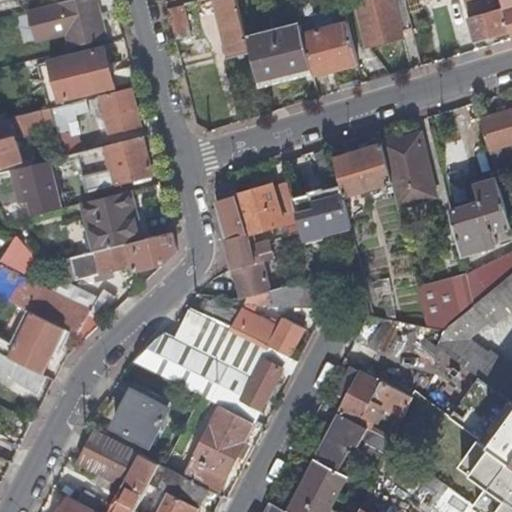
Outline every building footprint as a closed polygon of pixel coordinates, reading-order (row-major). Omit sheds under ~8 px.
[(98,13),(116,8),(114,0),(69,0),(35,9),(43,41),(67,35),(70,46),(105,38),(98,13)] [(214,0),(228,56),(250,51),(247,38),(237,0),(214,0)] [(412,30),(404,0),(374,0),(357,4),(367,46),(403,37),(402,32),(412,30)] [(492,0),(463,0),(474,40),(509,30),(511,38),(511,0),(501,0),(504,9),(496,11),(492,0)] [(167,8),(175,37),(188,34),(180,5),(167,8)] [(312,75),(358,64),(347,23),(302,33),(311,69),(312,75)] [(311,69),(302,33),(300,24),(247,38),(250,51),(258,82),(311,69)] [(57,100),(135,82),(131,67),(111,72),(105,48),(48,61),(57,100)] [(139,127),(130,88),(101,95),(102,103),(110,134),(139,127)] [(102,103),(101,95),(72,102),(74,110),(102,103)] [(44,128),(54,126),(50,108),(0,120),(0,139),(6,138),(45,129),(44,128)] [(511,110),(481,120),(490,150),(511,144),(511,110)] [(393,183),(398,207),(438,197),(430,163),(420,132),(383,144),(385,153),(393,183)] [(151,176),(142,137),(105,146),(109,165),(114,185),(151,176)] [(9,146),(6,138),(0,139),(0,169),(16,163),(13,155),(19,152),(15,143),(9,146)] [(343,193),(344,198),(393,183),(385,153),(383,143),(334,158),(343,193)] [(498,177),(499,179),(505,178),(503,173),(509,172),(504,157),(493,159),(498,177)] [(56,161),(17,170),(25,203),(35,201),(38,214),(67,207),(56,161)] [(88,191),(114,185),(109,165),(100,167),(101,171),(84,175),(88,191)] [(494,230),(511,224),(511,221),(499,179),(498,177),(476,183),(481,201),(451,209),(462,253),(498,244),(494,230)] [(247,296),(270,291),(262,261),(255,263),(254,256),(272,251),(269,241),(256,244),(253,232),(284,224),(273,189),(272,185),(216,202),(240,299),(247,296)] [(285,237),(301,233),(296,212),(289,185),(273,189),(284,224),(285,229),(283,230),(285,237)] [(92,252),(143,239),(131,191),(80,204),(92,252)] [(314,208),(296,212),(301,233),(303,239),(351,227),(344,198),(343,193),(312,200),(314,208)] [(177,251),(172,232),(143,239),(92,252),(69,259),(75,282),(125,269),(126,273),(165,263),(177,251)] [(302,283),(313,280),(308,264),(298,266),(302,283)] [(90,312),(0,266),(0,296),(78,336),(90,312)] [(428,325),(446,329),(448,326),(475,305),(470,284),(467,275),(418,287),(428,325)] [(478,377),(511,401),(511,366),(490,350),(488,353),(469,339),(490,322),(493,326),(511,311),(511,275),(485,297),(475,305),(448,326),(446,329),(443,333),(437,347),(442,351),(478,377)] [(270,291),(247,296),(239,312),(231,326),(288,356),(303,327),(283,317),(278,326),(252,312),(257,303),(273,304),(319,306),(313,280),(302,283),(270,291)] [(470,284),(475,305),(485,297),(481,281),(470,284)] [(231,326),(239,312),(212,300),(207,315),(211,317),(231,326)] [(207,315),(184,305),(168,335),(194,349),(211,317),(207,315)] [(85,340),(101,325),(90,312),(78,336),(85,340)] [(32,314),(9,358),(15,361),(43,375),(48,365),(64,331),(32,314)] [(288,356),(231,326),(211,317),(194,349),(168,335),(163,332),(132,360),(221,406),(253,422),(260,409),(261,409),(282,367),(292,373),(298,361),(288,356)] [(381,318),(367,344),(377,349),(390,323),(381,318)] [(437,357),(442,351),(437,347),(422,335),(416,342),(437,357)] [(9,358),(0,353),(0,369),(9,374),(15,361),(9,358)] [(15,361),(9,374),(37,389),(45,376),(43,375),(15,361)] [(403,417),(412,397),(381,380),(380,382),(351,367),(337,393),(347,399),(339,413),(341,414),(369,429),(379,412),(384,414),(387,409),(403,417)] [(511,461),(511,401),(478,377),(460,401),(468,407),(462,415),(454,409),(448,417),(454,422),(481,438),(511,461)] [(133,391),(115,425),(150,444),(171,403),(150,391),(146,398),(133,391)] [(253,422),(221,406),(184,476),(203,486),(205,482),(219,490),(254,423),(253,422)] [(369,429),(341,414),(334,428),(323,422),(314,439),(320,443),(317,448),(322,451),(317,460),(344,475),(369,489),(374,478),(344,461),(353,444),(381,459),(390,446),(392,442),(369,429)] [(160,464),(90,428),(73,460),(101,474),(125,486),(116,503),(114,507),(111,511),(134,511),(135,511),(149,484),(160,464)] [(511,511),(511,461),(481,438),(462,464),(492,486),(477,506),(485,511),(511,511)] [(482,511),(479,509),(477,506),(390,446),(381,459),(373,470),(429,509),(427,511),(482,511)] [(317,460),(316,460),(289,511),(336,511),(328,508),(344,475),(317,460)] [(184,476),(160,464),(149,484),(166,493),(156,511),(195,511),(208,488),(203,486),(184,476)] [(125,486),(101,474),(95,485),(111,493),(108,499),(116,503),(125,486)] [(99,511),(65,494),(56,511),(99,511)] [(361,511),(375,511),(377,510),(364,501),(359,510),(361,511)] [(287,511),(269,502),(263,511),(287,511)]
